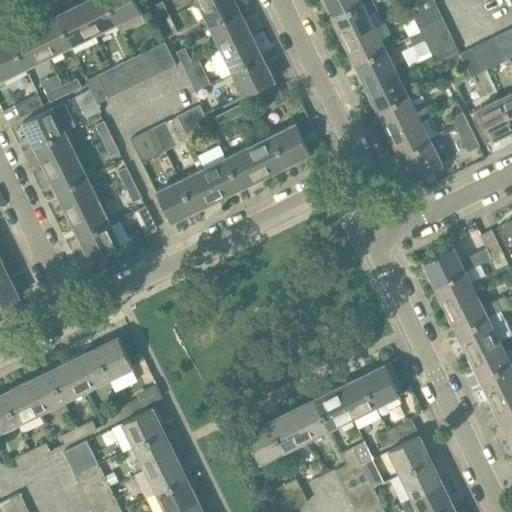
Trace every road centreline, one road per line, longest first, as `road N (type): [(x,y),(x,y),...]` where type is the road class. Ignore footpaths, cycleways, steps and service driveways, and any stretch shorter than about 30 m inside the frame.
road 1 (residential): [(73,313),(360,178)]
road 2 (unclassified): [(500,511),(375,236)]
road 3 (unclassified): [(360,178),(283,0)]
road 4 (residential): [(73,313),(0,163)]
road 5 (residential): [(375,236),(511,172)]
